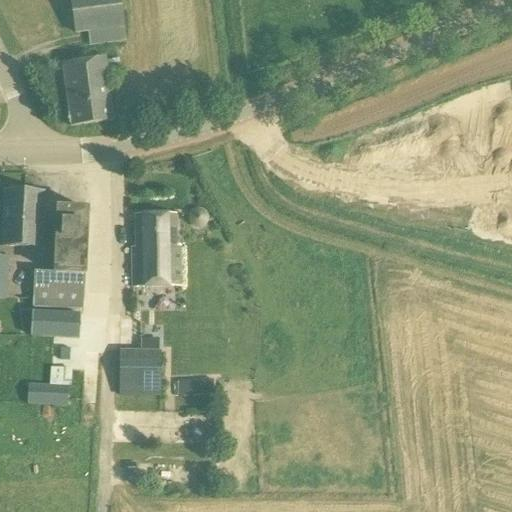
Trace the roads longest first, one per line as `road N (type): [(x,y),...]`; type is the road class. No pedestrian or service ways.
road 1 (tertiary): [(38,157),(189,142),(511,10)]
road 2 (unknown): [(113,155),(100,511)]
